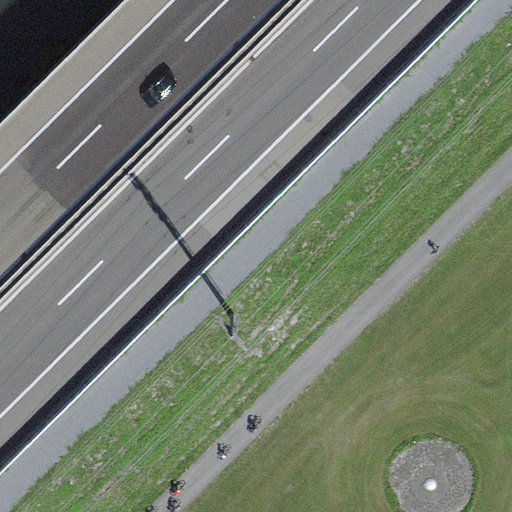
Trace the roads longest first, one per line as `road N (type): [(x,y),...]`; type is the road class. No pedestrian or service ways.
road 1 (track): [(511,4),(0,510)]
road 2 (motorway): [(0,369),(370,0)]
road 3 (track): [(511,175),(175,511)]
road 4 (motorway): [(232,0),(0,232)]
